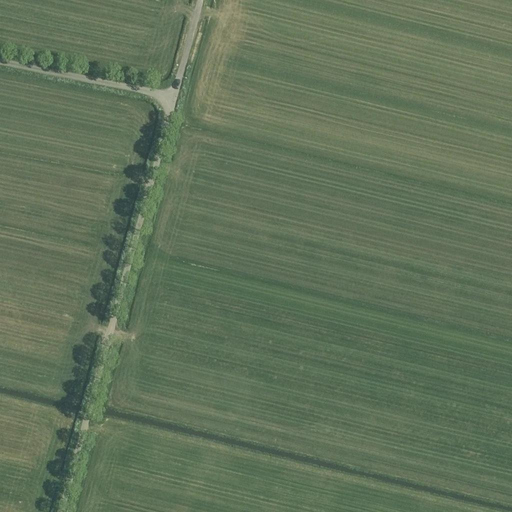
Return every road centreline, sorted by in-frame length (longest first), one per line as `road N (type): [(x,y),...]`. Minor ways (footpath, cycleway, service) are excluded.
road 1 (unclassified): [(61,511),(172,97)]
road 2 (unclassified): [(172,97),(0,62)]
